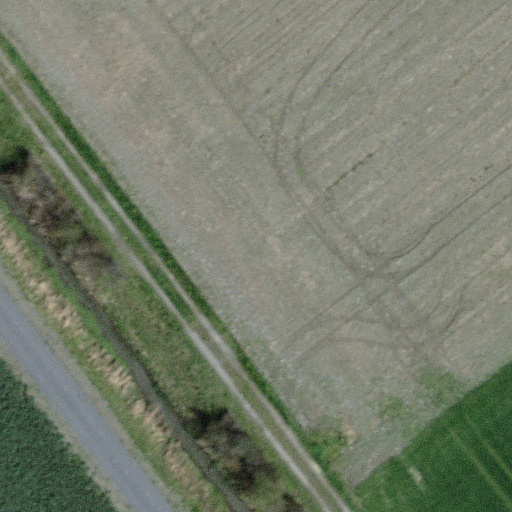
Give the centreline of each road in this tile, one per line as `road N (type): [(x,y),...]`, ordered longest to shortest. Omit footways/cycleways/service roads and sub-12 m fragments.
road 1 (track): [(341,511),(0,65)]
road 2 (unclassified): [(0,310),(153,511)]
